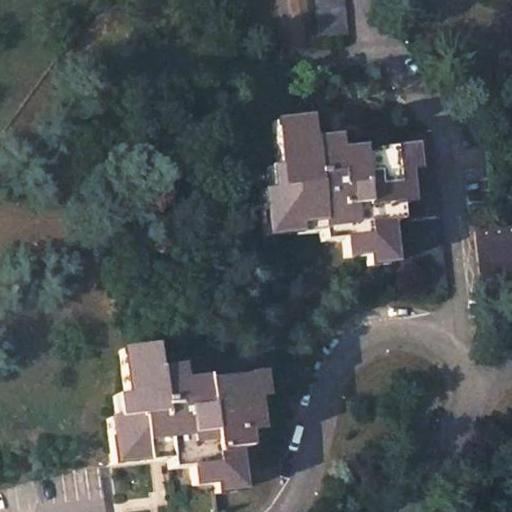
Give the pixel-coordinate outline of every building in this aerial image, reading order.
[(305,0),(310,48),(337,46),(333,0),(305,0)] [(396,161),(389,162),(345,166),(345,174),(335,175),(324,175),(321,148),(298,151),(295,130),(262,133),(268,196),(249,198),(254,244),(330,238),(334,270),(355,268),(356,279),(382,277),(376,219),(395,217),(392,185),(399,183),(396,161)] [(392,185),(395,217),(404,303),(433,301),(416,143),(388,147),(389,162),(396,161),(399,183),(392,185)] [(500,281),(511,280),(511,226),(508,227),(510,242),(465,246),(470,292),(486,290),(501,289),(500,281)] [(151,356),(118,360),(125,426),(106,428),(110,465),(110,473),(159,468),(186,465),(188,494),(211,492),(213,502),(234,500),(228,444),(248,442),(245,408),(255,407),(253,384),(199,390),(200,396),(179,398),(177,376),(153,378),(151,356)]
